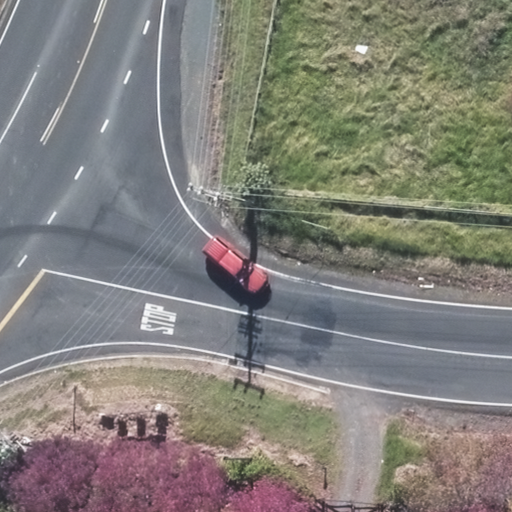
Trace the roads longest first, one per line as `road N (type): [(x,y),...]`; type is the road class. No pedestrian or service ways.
road 1 (tertiary): [(511,347),(454,345),(35,273),(0,252)]
road 2 (secondary): [(0,213),(74,84),(103,0)]
